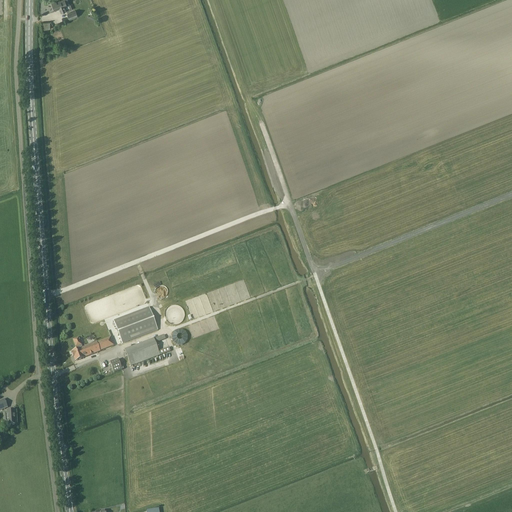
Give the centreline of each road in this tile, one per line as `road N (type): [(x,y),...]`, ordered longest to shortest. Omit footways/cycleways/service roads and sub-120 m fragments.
road 1 (primary): [(70,511),(37,197),(30,0)]
road 2 (track): [(168,331),(511,194)]
road 3 (track): [(396,511),(316,274),(287,204),(273,208)]
